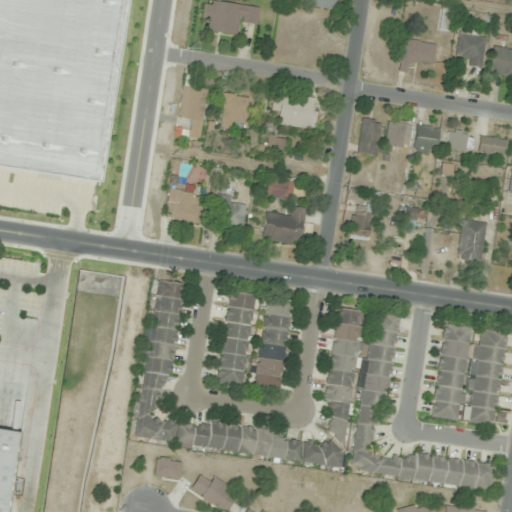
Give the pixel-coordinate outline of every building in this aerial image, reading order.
[(0,0),(122,0),(95,184),(0,169),(0,0)] [(256,25),(258,8),(203,1),(201,19),(210,20),(208,32),(236,36),(237,22),(256,25)] [(438,30),(451,32),(454,9),(442,7),(438,30)] [(484,36),(458,36),(458,55),(466,55),(466,67),(483,67),(484,36)] [(511,77),(511,47),(507,47),(509,38),(495,36),(490,74),(511,77)] [(405,71),(407,62),(432,65),(435,44),(402,40),(399,71),(405,71)] [(184,86),(180,118),(202,121),(206,89),(184,86)] [(247,97),(221,94),(217,127),(233,129),(234,124),(244,125),(247,97)] [(313,127),(312,98),(276,99),(277,128),(313,127)] [(376,156),(380,121),(361,119),(357,154),(376,156)] [(384,144),(407,149),(412,125),(389,120),(384,144)] [(437,153),(437,127),(414,127),(414,153),(437,153)] [(473,132),(446,132),(446,152),(473,152),(473,132)] [(507,140),(479,136),(477,153),(505,157),(507,140)] [(284,141),(276,140),(274,154),(282,155),(284,141)] [(452,164),(441,164),(441,178),(452,178),(452,164)] [(263,197),(284,200),(287,181),(266,177),(263,197)] [(206,207),(197,205),(198,193),(168,189),(164,221),(203,226),(206,207)] [(212,227),(242,231),(245,201),(216,198),(212,227)] [(303,209),(290,207),(289,216),(264,214),(261,242),(300,245),(303,209)] [(419,231),(414,210),(397,214),(402,235),(419,231)] [(372,215),(353,211),(347,238),(367,242),(372,215)] [(486,224),(462,220),(456,260),(480,264),(486,224)] [(180,284),(154,281),(135,442),(344,466),(347,443),(163,422),(180,284)] [(215,383),(242,387),(254,296),(228,292),(215,383)] [(279,390),(293,302),(267,298),(253,387),(279,390)] [(490,489),(492,465),(380,454),(394,316),(368,314),(368,313),(336,310),(323,434),(335,436),(334,445),(350,446),(347,475),(490,489)] [(506,333),(480,330),(477,347),(469,346),(471,328),(444,324),(431,418),(462,422),(494,426),(506,333)] [(0,511),(0,429),(15,431),(2,511),(0,511)] [(153,477),(177,480),(180,461),(156,458),(153,477)] [(235,485),(196,476),(191,498),(230,507),(235,485)] [(476,505),(455,502),(454,508),(445,506),(443,511),(484,511),(475,510),(476,505)] [(393,510),(393,511),(427,511),(425,503),(393,510)]
